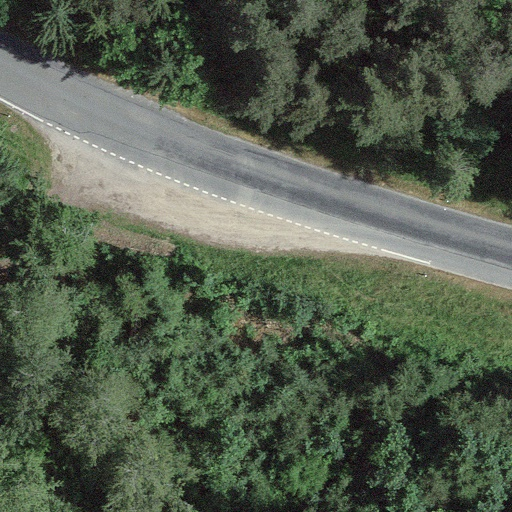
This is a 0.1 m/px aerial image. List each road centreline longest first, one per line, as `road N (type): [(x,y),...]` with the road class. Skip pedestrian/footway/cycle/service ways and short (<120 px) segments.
road 1 (tertiary): [(0,77),(321,232),(511,281)]
road 2 (track): [(0,255),(124,137)]
